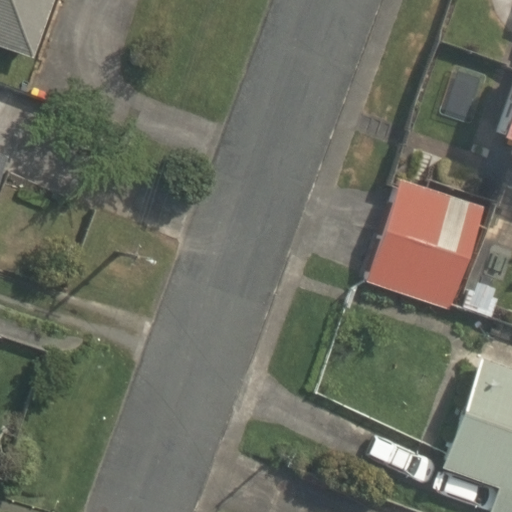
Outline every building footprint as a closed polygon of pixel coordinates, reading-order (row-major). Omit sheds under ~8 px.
[(0,0),(0,48),(28,59),(48,0),(0,0)] [(511,68),(489,135),(506,141),(501,157),(511,160),(511,68)] [(364,280),(447,307),(478,210),(395,183),(364,280)] [(503,306),(454,289),(448,307),(497,324),(503,306)] [(483,511),(511,511),(511,371),(475,359),(438,468),(492,487),(483,511)]
